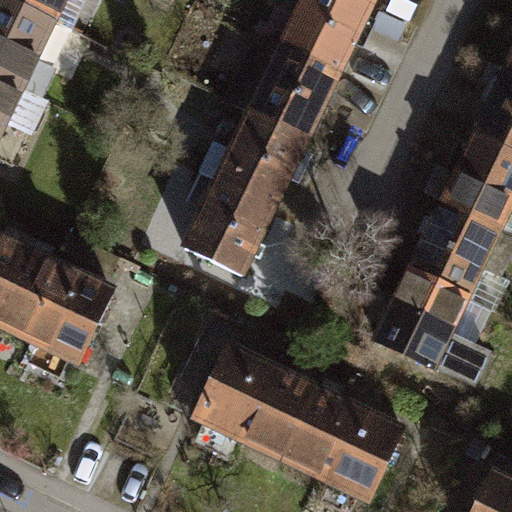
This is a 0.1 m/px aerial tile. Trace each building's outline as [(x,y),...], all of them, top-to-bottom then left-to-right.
[(56,22),(6,0),(0,0),(0,78),(24,90),(56,22)] [(65,0),(6,0),(56,22),(65,0)] [(374,7),(359,0),(307,0),(285,48),(342,75),(374,7)] [(342,75),(285,48),(264,39),(233,104),(253,113),(311,141),(342,75)] [(511,70),(510,70),(478,139),(511,154),(511,70)] [(0,141),(24,90),(0,78),(0,141)] [(311,141),(253,113),(220,181),(279,209),(311,141)] [(511,227),(511,154),(478,139),(445,211),(506,239),(511,227)] [(279,209),(220,181),(188,250),(247,277),(279,209)] [(511,242),(506,239),(445,211),(413,280),(469,306),(486,271),(503,279),(511,259),(511,242)] [(0,306),(26,254),(0,240),(0,306)] [(74,360),(107,294),(26,254),(0,306),(0,324),(20,335),(11,354),(45,371),(55,351),(74,360)] [(469,306),(413,280),(383,344),(476,387),(490,358),(453,341),(469,306)] [(203,418),(284,458),(317,391),(237,351),(203,418)] [(364,498),(397,431),(317,391),(284,458),(364,498)] [(511,511),(511,482),(491,472),(470,511),(511,511)]
